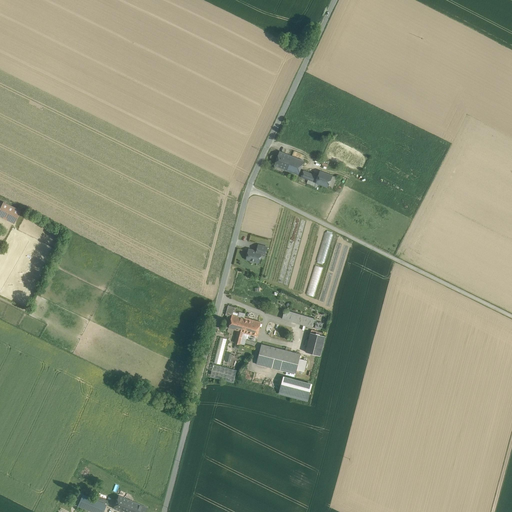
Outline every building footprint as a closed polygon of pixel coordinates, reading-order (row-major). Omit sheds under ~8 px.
[(288,155),(280,152),(275,165),(283,168),(288,155)] [(303,161),(288,155),(283,168),(298,174),(303,161)] [(318,176),(303,170),(301,177),(308,180),(315,182),(318,176)] [(318,176),(315,182),(318,184),(328,187),(332,175),(320,171),(318,176)] [(332,175),(328,187),(332,189),(336,177),(332,175)] [(20,211),(3,202),(0,208),(0,216),(14,223),(20,211)] [(267,247),(258,245),(257,251),(262,252),(261,255),(265,256),(267,247)] [(257,251),(249,249),(246,259),(251,260),(251,259),(258,261),(259,257),(260,257),(261,255),(262,252),(257,251)] [(235,307),(228,305),(226,311),(233,313),(233,312),(235,307)] [(315,319),(284,310),(282,319),(312,327),(314,322),(314,319),(315,319)] [(238,316),(232,315),(233,313),(226,311),(225,315),(227,315),(227,317),(231,318),(228,328),(238,331),(241,331),(244,318),(238,316)] [(260,322),(244,318),(241,331),(243,332),(257,336),(260,322)] [(323,323),(316,321),(317,320),(314,319),(314,322),(316,322),(315,324),(316,324),(315,328),(320,330),(323,323)] [(241,331),(238,331),(235,342),(240,344),(243,332),(241,331)] [(325,336),(311,332),(306,352),(320,356),(325,336)] [(220,338),(214,362),(220,364),(226,339),(220,338)] [(285,350),(261,344),(256,364),(296,374),(297,370),(300,359),(301,354),(288,351),(285,350)] [(307,360),(300,359),(297,370),(304,371),(307,360)] [(213,364),(210,377),(233,383),(236,370),(213,364)] [(310,385),(284,378),(280,393),(307,400),(310,385)] [(97,501),(83,495),(78,506),(91,511),(102,511),(106,505),(97,501)] [(135,511),(138,505),(118,496),(113,509),(120,511),(135,511)]
